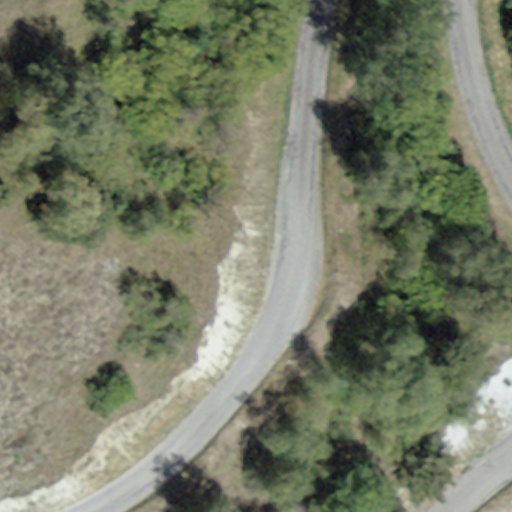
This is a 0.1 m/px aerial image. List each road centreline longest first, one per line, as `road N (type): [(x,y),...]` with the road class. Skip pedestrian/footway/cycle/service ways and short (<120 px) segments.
road 1 (track): [(325,0),(307,94),(291,270),(268,337),(152,473),(88,511)]
road 2 (track): [(511,176),(480,103),(461,0)]
